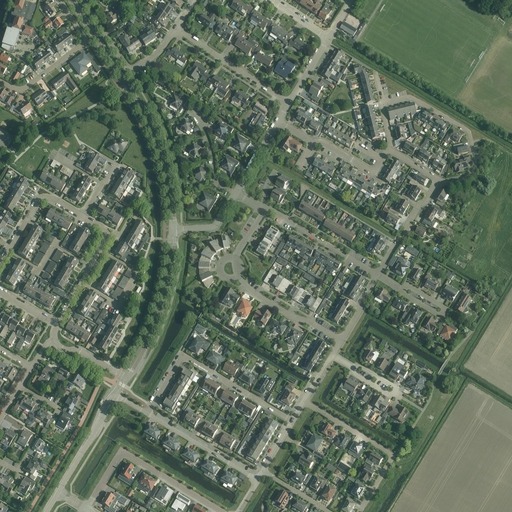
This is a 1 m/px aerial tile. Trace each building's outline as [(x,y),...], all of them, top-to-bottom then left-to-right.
[(30,22),(33,10),(35,5),(24,2),(25,0),(16,0),(13,8),(15,9),(13,13),(12,13),(11,17),(13,18),(11,25),(9,24),(7,30),(2,45),(1,48),(6,52),(13,53),(15,47),(19,32),(22,33),(21,36),(30,39),(33,40),(37,37),(33,32),(24,29),(23,29),(20,29),(23,20),(30,22)] [(237,12),(242,4),(236,0),(232,0),(231,3),(233,4),(231,8),(237,12)] [(303,0),(300,5),(306,9),(309,3),(307,2),(308,0),(303,0)] [(318,1),(316,4),(314,7),(311,12),(316,16),(319,11),(320,10),(316,8),(320,3),(318,1)] [(167,6),(162,3),(159,8),(162,10),(161,12),(166,16),(171,10),(173,11),(175,8),(169,4),(167,6)] [(314,7),(309,3),(306,9),(311,12),(314,7)] [(49,6),(47,4),(43,7),(45,9),(44,9),(46,11),(47,11),(51,16),(55,13),(49,5),(49,6)] [(120,9),(120,8),(122,7),(118,5),(117,4),(115,5),(112,8),(115,13),(112,15),(112,14),(110,15),(108,16),(106,17),(106,18),(111,25),(115,22),(117,20),(118,19),(119,20),(119,19),(122,17),(117,10),(120,9)] [(249,9),(242,4),(237,12),(244,17),(246,13),(249,15),(252,10),(250,8),(249,9)] [(319,17),(318,18),(321,20),(322,19),(325,21),(333,10),(326,5),(322,12),(319,17)] [(142,14),(138,11),(136,13),(144,18),(148,20),(150,17),(146,15),(143,13),(142,14)] [(256,27),(257,26),(262,18),(256,13),(257,12),(254,11),(251,15),(250,16),(253,18),(251,21),(252,22),(251,23),(256,27)] [(165,28),(169,21),(165,18),(166,16),(161,12),(157,19),(156,19),(164,24),(162,26),(165,28)] [(208,19),(203,16),(204,14),(201,12),(197,19),(200,21),(199,22),(208,28),(211,24),(216,17),(212,14),(208,19)] [(348,15),(346,19),(353,22),(351,25),(354,27),(356,24),(360,27),(362,23),(348,15)] [(164,24),(156,19),(157,19),(154,17),(152,19),(150,17),(148,20),(158,27),(160,24),(162,26),(164,24)] [(269,22),(262,18),(257,26),(264,30),(266,27),(269,28),(272,23),(270,21),(269,22)] [(57,29),(60,28),(64,25),(59,19),(53,23),(57,29)] [(224,28),(220,25),(222,23),(219,22),(216,26),(219,27),(215,33),(222,37),(229,27),(226,25),(224,28)] [(363,29),(366,25),(366,24),(364,23),(353,40),(355,41),(356,41),(358,38),(361,33),(363,29)] [(271,28),(270,29),(273,31),(271,34),(270,36),(276,40),(277,38),(282,31),(276,26),(274,24),(271,28)] [(355,30),(345,24),(341,29),(351,35),(355,30)] [(235,31),(229,27),(222,37),(229,42),(232,36),(235,38),(239,31),(237,30),(235,31)] [(146,36),(151,43),(157,39),(155,36),(158,34),(156,31),(155,30),(152,32),(150,29),(144,33),(145,33),(146,34),(146,36)] [(289,35),(282,31),(277,38),(284,43),(283,44),(287,46),(289,43),(288,42),(292,36),(290,35),(289,35)] [(242,51),(247,43),(245,41),(246,40),(242,38),(244,36),(240,34),(235,41),(238,43),(235,46),(242,51)] [(74,42),(69,35),(64,39),(62,37),(60,39),(65,46),(67,44),(69,46),(74,42)] [(130,43),(125,35),(119,39),(122,43),(125,46),(124,47),(129,54),(141,46),(141,45),(137,40),(137,39),(130,43)] [(140,38),(137,40),(141,45),(143,43),(145,47),(151,43),(146,36),(141,39),(140,38)] [(65,46),(60,39),(60,40),(58,42),(57,41),(54,43),(55,45),(53,47),(58,53),(63,49),(62,48),(65,46)] [(247,43),(242,51),(249,55),(251,52),(253,53),(257,47),(258,46),(249,40),(247,43)] [(307,47),(297,40),(295,42),(292,40),(289,45),(292,48),(293,46),(303,53),(307,47)] [(269,68),(273,61),(261,52),(262,50),(258,48),(254,54),(258,56),(255,60),(260,63),(261,62),(269,68)] [(185,56),(174,49),(173,51),(170,50),(164,57),(167,59),(167,60),(170,61),(171,60),(168,58),(170,55),(184,64),(187,61),(183,58),(185,56)] [(35,52),(36,52),(38,55),(44,63),(47,62),(48,63),(53,59),(51,57),(48,53),(45,54),(42,55),(41,53),(40,54),(39,53),(40,52),(38,50),(35,52)] [(336,52),(333,57),(340,61),(345,65),(347,62),(341,59),(342,57),(343,57),(345,54),(338,50),(336,53),(336,52)] [(41,65),(44,63),(38,55),(36,52),(31,56),(33,58),(35,57),(37,59),(37,60),(32,64),(34,67),(37,71),(43,67),(41,65)] [(2,54),(2,55),(1,55),(0,56),(1,57),(0,57),(0,58),(0,60),(3,62),(6,64),(9,65),(10,63),(8,61),(10,58),(7,56),(2,54)] [(76,60),(70,64),(79,76),(87,70),(85,67),(90,63),(98,73),(100,71),(89,54),(85,56),(83,54),(78,58),(79,59),(76,61),(76,60)] [(337,66),(340,61),(333,57),(330,62),(337,66)] [(290,76),(295,68),(283,60),(274,72),(286,80),(289,75),(290,76)] [(328,62),(326,65),(327,66),(334,70),(337,66),(330,62),(329,63),(328,62)] [(210,77),(205,73),(207,70),(196,64),(192,70),(188,76),(195,80),(199,74),(203,77),(200,80),(205,83),(210,77)] [(331,75),(334,70),(327,66),(326,66),(324,68),(326,69),(324,71),(331,75)] [(359,75),(362,70),(359,68),(359,67),(354,68),(355,73),(355,75),(358,74),(359,75)] [(365,72),(362,70),(359,75),(360,75),(361,78),(367,76),(366,71),(365,72)] [(328,80),(331,75),(324,71),(321,76),(328,80)] [(77,88),(68,77),(65,73),(51,83),(56,90),(66,82),(73,91),(77,88)] [(222,81),(216,76),(213,80),(211,78),(208,83),(206,87),(209,89),(212,85),(217,89),(222,81)] [(166,84),(158,79),(156,82),(164,87),(166,84)] [(331,85),(323,80),(322,80),(320,84),(316,82),(313,88),(320,92),(324,87),(326,88),(327,85),(330,87),(331,85)] [(224,99),(225,96),(228,91),(226,90),(229,85),(222,81),(217,89),(219,90),(217,94),(224,99)] [(320,92),(313,88),(309,93),(313,95),(314,96),(311,99),(316,102),(318,103),(320,100),(317,98),(320,92)] [(8,98),(4,96),(6,93),(1,90),(0,91),(0,99),(5,103),(9,105),(13,99),(9,96),(8,98)] [(37,104),(47,96),(42,90),(32,98),(37,104)] [(250,103),(247,101),(249,98),(238,92),(234,98),(235,98),(233,98),(232,100),(232,101),(234,103),(235,102),(238,105),(240,102),(244,105),(243,107),(245,109),(250,103)] [(185,105),(187,102),(173,93),(175,98),(170,106),(178,111),(179,115),(183,108),(185,104),(185,105)] [(32,109),(27,102),(21,106),(17,104),(13,110),(17,113),(20,111),(23,116),(32,109)] [(412,116),(417,115),(415,109),(414,104),(409,105),(412,116)] [(268,111),(256,105),(253,111),(257,113),(258,112),(259,112),(259,114),(259,116),(258,115),(255,121),(251,127),(258,131),(265,119),(263,118),(264,115),(265,116),(268,111)] [(300,122),(305,115),(306,113),(300,109),(298,111),(295,117),(298,118),(297,120),(300,122)] [(415,121),(418,123),(420,120),(424,123),(429,116),(425,113),(424,115),(421,114),(420,115),(419,114),(415,121)] [(311,119),(313,116),(310,114),(308,117),(305,115),(300,122),(304,125),(305,123),(308,124),(311,119)] [(428,131),(431,126),(434,121),(431,120),(433,118),(429,116),(424,123),(428,125),(425,129),(428,131)] [(313,130),(319,120),(315,118),(314,121),(311,119),(308,124),(310,126),(309,128),(313,130)] [(193,123),(187,120),(186,122),(183,121),(180,127),(182,128),(181,130),(186,134),(188,131),(190,133),(193,127),(191,126),(193,123)] [(441,123),(437,121),(436,123),(434,121),(431,126),(437,130),(441,123)] [(220,122),(217,125),(214,131),(216,132),(215,135),(221,138),(222,136),(224,137),(227,132),(231,134),(233,130),(220,122)] [(318,131),(321,132),(323,128),(324,127),(317,123),(313,130),(317,132),(318,131)] [(443,139),(445,135),(444,134),(447,129),(444,128),(445,126),(441,123),(437,130),(442,133),(439,137),(443,139)] [(327,135),(331,128),(326,125),(322,132),(327,135)] [(396,136),(404,134),(403,129),(405,128),(404,125),(402,126),(397,127),(398,130),(394,131),(396,136)] [(331,138),(336,131),(331,128),(327,135),(331,138)] [(336,141),(340,134),(336,131),(331,138),(336,141)] [(458,134),(454,131),(452,134),(449,133),(446,137),(445,139),(448,141),(450,138),(458,143),(463,136),(459,134),(458,134)] [(341,143),(345,137),(340,134),(336,141),(341,143)] [(401,145),(407,141),(406,139),(404,134),(396,136),(397,141),(400,141),(401,145)] [(249,147),(251,144),(237,135),(238,140),(234,148),(241,153),(243,157),(247,150),(246,150),(248,146),(249,147)] [(290,139),(286,137),(280,148),(286,151),(289,146),(293,149),(293,150),(298,153),(302,146),(290,138),(290,139)] [(345,146),(350,139),(345,137),(341,143),(345,146)] [(350,149),(354,142),(350,140),(350,139),(345,146),(350,149)] [(122,142),(118,140),(117,143),(113,140),(108,149),(116,154),(118,150),(122,152),(127,144),(122,141),(122,142)] [(408,152),(412,145),(408,142),(407,141),(401,145),(405,147),(403,150),(408,152)] [(463,147),(462,144),(455,146),(453,147),(455,152),(458,152),(459,155),(468,153),(466,146),(463,147)] [(201,148),(195,145),(194,147),(192,146),(188,152),(190,153),(189,155),(195,159),(196,156),(198,158),(202,152),(200,151),(201,148)] [(417,148),(412,145),(408,152),(413,155),(415,152),(417,154),(420,148),(418,146),(417,148)] [(417,158),(422,161),(427,154),(428,152),(423,149),(425,147),(422,145),(420,148),(417,154),(419,155),(417,158)] [(431,162),(436,155),(433,153),(432,155),(431,157),(427,154),(422,161),(427,164),(429,161),(431,162)] [(93,155),(92,155),(90,154),(87,158),(90,160),(97,164),(98,163),(100,159),(99,159),(93,155)] [(237,167),(239,163),(225,155),(226,160),(222,168),(229,172),(231,177),(235,170),(234,170),(236,166),(237,167)] [(436,170),(441,163),(443,160),(438,157),(439,156),(436,155),(431,162),(434,164),(432,167),(436,170)] [(462,172),(462,169),(468,168),(467,163),(470,163),(468,156),(463,157),(464,160),(454,163),(456,171),(457,173),(462,172)] [(97,164),(90,160),(87,158),(87,159),(89,160),(87,164),(95,169),(97,164)] [(314,174),(318,169),(317,169),(322,162),(321,162),(317,159),(313,166),(316,168),(314,170),(312,173),(314,174)] [(322,172),(326,165),(324,163),(326,160),(323,159),(321,162),(322,162),(317,169),(318,169),(322,172)] [(404,164),(399,161),(397,163),(394,161),(391,166),(398,170),(400,166),(403,167),(404,164)] [(327,174),(333,164),(331,163),(329,166),(326,165),(322,172),(327,174)] [(398,176),(400,172),(398,170),(391,166),(388,164),(386,163),(385,165),(390,168),(388,171),(395,175),(398,176)] [(446,173),(448,166),(446,165),(441,163),(436,170),(441,173),(443,171),(446,173)] [(92,174),(95,169),(87,164),(84,169),(92,174)] [(331,177),(333,175),(336,170),(333,169),(335,166),(333,164),(327,174),(331,177)] [(207,172),(201,168),(200,171),(197,169),(194,175),(196,176),(195,179),(201,182),(202,180),(204,181),(208,175),(205,174),(207,172)] [(135,174),(131,171),(127,169),(125,172),(124,172),(121,176),(131,182),(134,177),(133,177),(135,174)] [(344,178),(348,171),(343,169),(341,172),(338,170),(336,174),(335,176),(338,178),(339,175),(344,178)] [(392,179),(395,175),(388,171),(385,169),(384,171),(387,173),(385,175),(392,179)] [(348,181),(354,171),(352,170),(351,173),(348,171),(344,178),(342,181),(346,184),(348,181)] [(353,184),(357,177),(355,175),(356,172),(354,171),(348,181),(353,184)] [(45,183),(49,175),(44,172),(39,180),(45,183)] [(50,186),(55,179),(49,175),(45,183),(50,186)] [(396,182),(392,180),(392,179),(385,175),(383,180),(387,183),(389,184),(391,182),(394,184),(396,182)] [(424,186),(427,180),(419,175),(416,181),(412,179),(410,181),(416,185),(418,182),(424,186)] [(117,180),(118,181),(129,187),(131,182),(121,176),(120,179),(119,178),(117,180)] [(292,181),(284,176),(282,179),(280,177),(276,185),(283,190),(285,186),(286,186),(287,186),(288,186),(289,185),(292,181)] [(358,187),(364,177),(362,176),(360,179),(357,177),(353,184),(358,187)] [(17,185),(25,190),(25,189),(30,192),(31,190),(26,187),(28,185),(25,183),(27,180),(21,177),(16,184),(17,185)] [(88,187),(92,182),(84,177),(81,183),(88,187)] [(361,192),(366,183),(364,181),(366,178),(364,177),(358,187),(356,189),(361,192)] [(118,181),(117,180),(114,178),(113,181),(117,183),(116,186),(126,192),(129,187),(118,181)] [(55,189),(60,182),(55,179),(50,186),(55,189)] [(365,195),(373,182),(371,181),(369,184),(366,183),(361,192),(365,195)] [(418,196),(421,191),(415,187),(416,185),(410,181),(409,184),(412,186),(409,191),(418,196)] [(61,192),(63,188),(65,185),(60,182),(55,189),(61,192)] [(370,197),(371,195),(376,188),(373,187),(375,184),(373,182),(365,195),(370,198),(370,197)] [(85,192),(88,187),(81,183),(78,188),(85,192)] [(25,190),(17,185),(15,190),(22,194),(24,192),(28,194),(30,192),(25,189),(25,190)] [(393,190),(385,185),(384,188),(382,186),(380,189),(379,189),(380,195),(384,194),(386,195),(387,195),(389,191),(391,193),(393,190)] [(126,192),(116,186),(114,188),(109,186),(108,188),(123,196),(126,192)] [(82,198),(85,192),(78,188),(75,193),(82,198)] [(120,201),(123,196),(108,188),(107,190),(112,193),(110,195),(120,201)] [(378,190),(376,188),(371,195),(370,197),(374,199),(376,197),(377,196),(380,195),(379,189),(378,190)] [(281,204),(284,199),(287,194),(279,189),(277,192),(275,191),(271,198),(278,203),(278,202),(281,204)] [(24,201),(25,199),(21,197),(22,194),(15,190),(12,194),(24,201)] [(442,208),(444,205),(442,203),(445,199),(447,194),(440,190),(434,199),(438,201),(436,204),(442,208)] [(418,196),(409,191),(406,196),(403,194),(401,197),(404,199),(407,200),(409,198),(415,202),(418,196)] [(213,199),(210,197),(210,196),(203,192),(204,196),(199,204),(207,209),(209,214),(217,200),(214,198),(213,199)] [(79,203),(82,198),(75,193),(72,199),(79,203)] [(24,201),(12,194),(9,199),(17,204),(18,201),(23,204),(24,201)] [(406,210),(409,205),(403,201),(404,199),(401,197),(399,195),(397,198),(401,200),(398,205),(406,210)] [(15,209),(19,211),(20,209),(15,206),(17,204),(9,199),(6,204),(14,208),(15,209)] [(310,207),(313,202),(312,200),(310,204),(309,203),(303,213),(306,214),(308,215),(312,209),(310,207)] [(303,213),(309,203),(307,202),(305,205),(303,203),(299,210),(302,211),(301,212),(303,213)] [(11,213),(14,208),(6,204),(3,208),(11,213)] [(403,216),(406,210),(398,205),(396,204),(393,209),(391,208),(389,211),(398,216),(399,213),(403,216)] [(443,211),(437,208),(433,205),(431,209),(430,208),(427,213),(434,218),(436,215),(440,217),(443,211)] [(101,217),(106,209),(100,206),(96,213),(101,217)] [(311,217),(313,219),(319,209),(317,208),(316,208),(315,210),(312,209),(308,215),(311,217)] [(107,220),(111,212),(106,209),(101,217),(107,220)] [(318,221),(322,214),(319,213),(321,210),(319,209),(313,219),(315,220),(315,219),(318,221)] [(51,221),(56,213),(51,210),(46,218),(51,221)] [(398,216),(389,211),(387,210),(385,212),(388,213),(388,214),(389,215),(386,220),(388,221),(387,222),(391,225),(391,224),(392,224),(396,227),(400,221),(396,219),(398,216)] [(13,224),(14,222),(10,219),(11,217),(4,212),(1,217),(13,224)] [(112,223),(116,215),(111,212),(107,220),(112,223)] [(55,228),(57,225),(57,224),(61,216),(56,213),(51,221),(54,223),(53,226),(55,228)] [(322,224),(328,215),(326,213),(324,216),(322,214),(318,221),(320,222),(320,223),(322,224)] [(436,223),(432,221),(434,218),(427,213),(424,219),(426,220),(424,223),(423,222),(422,224),(426,227),(427,225),(433,229),(436,223)] [(117,226),(122,219),(116,215),(112,223),(117,226)] [(62,228),(67,220),(61,216),(57,224),(57,225),(62,228)] [(13,224),(1,217),(0,218),(0,222),(6,226),(7,224),(12,226),(13,224)] [(328,230),(334,220),(332,219),(330,222),(328,220),(323,227),(326,228),(326,229),(328,230)] [(67,231),(70,227),(72,223),(67,220),(62,228),(67,231)] [(140,234),(143,228),(145,226),(136,220),(134,223),(136,224),(133,229),(140,234)] [(333,232),(337,226),(335,224),(336,222),(334,220),(328,230),(330,231),(333,232)] [(0,228),(7,233),(9,231),(4,229),(6,226),(0,222),(0,228)] [(337,236),(343,226),(341,225),(339,227),(337,226),(333,232),(335,234),(335,235),(337,236)] [(30,232),(39,237),(41,238),(44,233),(42,231),(34,226),(30,232)] [(342,238),(346,231),(344,230),(345,227),(343,226),(337,236),(339,237),(340,237),(342,238)] [(421,229),(418,227),(415,233),(423,238),(427,231),(426,230),(422,227),(421,229)] [(279,232),(272,228),(270,231),(267,229),(265,232),(275,239),(279,232)] [(86,239),(90,233),(82,229),(78,234),(86,239)] [(137,239),(140,234),(133,229),(129,235),(137,239)] [(348,229),(346,231),(342,238),(345,240),(344,240),(346,241),(352,232),(348,229)] [(35,242),(39,237),(30,232),(27,237),(35,242)] [(272,245),(275,239),(265,232),(263,235),(266,237),(264,240),(272,245)] [(352,232),(346,241),(349,243),(349,242),(351,244),(354,239),(356,237),(353,236),(355,233),(352,232)] [(374,245),(382,250),(385,245),(382,242),(383,240),(385,237),(378,233),(375,238),(370,241),(370,242),(372,243),(374,244),(374,245)] [(83,244),(86,239),(78,234),(75,239),(83,244)] [(134,244),(137,239),(129,235),(126,240),(134,244)] [(27,237),(24,243),(32,247),(35,242),(27,237)] [(224,250),(230,248),(228,237),(222,239),(217,240),(215,242),(221,250),(224,249),(224,250)] [(290,250),(291,247),(296,240),(291,237),(288,241),(286,244),(285,247),(290,250)] [(80,250),(83,244),(75,239),(72,245),(80,250)] [(131,249),(134,244),(126,240),(123,245),(128,248),(131,249)] [(272,245),(264,240),(262,243),(259,242),(257,245),(268,251),(272,245)] [(296,250),(300,243),(296,240),(291,247),(296,250)] [(215,242),(214,241),(210,245),(206,249),(205,251),(214,256),(216,254),(221,250),(215,242)] [(34,251),(35,249),(32,247),(24,243),(21,248),(29,253),(31,250),(34,251)] [(128,248),(123,245),(120,243),(117,248),(125,253),(128,248)] [(300,253),(305,245),(300,243),(296,250),(300,253)] [(372,243),(370,246),(367,251),(373,254),(375,252),(379,254),(382,250),(374,245),(374,244),(372,243)] [(77,255),(80,250),(72,245),(69,250),(77,255)] [(264,257),(268,251),(257,245),(256,248),(258,249),(256,253),(264,257)] [(305,256),(310,248),(305,245),(300,253),(305,256)] [(419,253),(409,247),(406,252),(416,258),(419,253)] [(26,258),(29,253),(21,248),(18,253),(26,258)] [(122,258),(124,254),(125,253),(117,248),(114,254),(122,258)] [(312,261),(314,258),(313,258),(317,253),(314,252),(314,251),(310,248),(305,256),(310,258),(308,261),(311,263),(312,261)] [(211,261),(214,256),(205,251),(204,251),(201,256),(202,256),(200,261),(199,264),(210,264),(211,261)] [(318,261),(323,254),(318,251),(317,253),(313,258),(314,258),(312,261),(314,262),(316,260),(318,261)] [(323,264),(327,257),(323,254),(318,261),(323,264)] [(327,267),(332,259),(327,257),(323,264),(327,267)] [(75,268),(78,262),(70,258),(67,263),(75,268)] [(403,278),(405,273),(408,269),(404,266),(405,265),(403,264),(404,261),(399,258),(396,263),(399,265),(394,272),(403,278)] [(330,272),(332,270),(337,262),(332,259),(327,267),(328,267),(326,269),(330,272)] [(25,265),(17,260),(14,266),(22,270),(25,265)] [(123,266),(114,261),(113,262),(110,267),(117,272),(119,269),(120,270),(123,266)] [(339,273),(341,270),(339,269),(341,265),(337,262),(332,270),(330,272),(330,273),(332,275),(334,271),(337,273),(337,272),(339,273)] [(72,273),(75,268),(67,263),(64,269),(72,273)] [(210,270),(210,264),(199,264),(199,263),(199,270),(199,275),(200,277),(210,273),(210,270)] [(19,276),(22,270),(14,266),(11,271),(19,276)] [(417,282),(419,278),(422,273),(418,271),(419,269),(415,266),(411,272),(414,273),(411,278),(417,282)] [(114,277),(117,272),(110,267),(106,273),(114,277)] [(68,279),(72,273),(64,269),(60,274),(68,279)] [(16,281),(19,276),(11,271),(8,276),(16,281)] [(273,286),(278,278),(273,276),(275,273),(271,271),(266,278),(263,282),(269,286),(270,284),(273,286)] [(111,282),(114,277),(106,273),(103,278),(111,282)] [(207,289),(214,282),(212,278),(213,278),(210,273),(200,277),(202,283),(203,283),(205,287),(207,289)] [(68,279),(60,274),(57,279),(65,284),(67,285),(68,282),(67,281),(68,279)] [(357,278),(352,275),(350,278),(362,286),(365,281),(358,276),(357,278)] [(428,289),(429,288),(435,291),(437,287),(439,287),(440,286),(440,285),(439,284),(439,283),(430,278),(431,277),(428,275),(424,282),(427,283),(425,287),(428,289)] [(13,286),(15,282),(16,281),(8,276),(5,282),(13,286)] [(108,288),(111,282),(103,278),(100,283),(108,288)] [(282,281),(278,278),(273,286),(276,288),(275,289),(281,293),(288,281),(284,279),(282,281)] [(350,278),(347,283),(349,285),(359,291),(362,286),(350,278)] [(65,284),(57,279),(54,285),(62,290),(63,287),(65,288),(67,285),(65,284)] [(290,296),(294,289),(290,286),(292,283),(288,281),(281,293),(286,296),(287,294),(290,296)] [(104,293),(107,289),(108,288),(100,283),(97,289),(104,293)] [(28,296),(33,287),(28,284),(23,292),(28,296)] [(356,296),(359,291),(349,285),(346,289),(346,290),(356,296)] [(453,290),(447,286),(441,295),(445,297),(444,299),(447,301),(449,298),(453,301),(459,292),(454,289),(453,290)] [(33,299),(38,291),(33,287),(28,296),(33,299)] [(295,287),(294,289),(290,296),(293,298),(292,299),(297,303),(304,291),(300,289),(300,290),(295,287)] [(353,301),(356,296),(346,290),(346,289),(343,288),(342,290),(344,292),(343,294),(353,301)] [(235,305),(240,298),(234,294),(234,293),(228,289),(222,298),(220,302),(226,306),(227,305),(230,307),(233,303),(235,305)] [(389,302),(391,298),(386,295),(387,293),(381,289),(376,298),(382,302),(383,301),(388,304),(389,302)] [(39,302),(44,294),(38,291),(33,299),(39,302)] [(94,301),(94,300),(97,296),(89,291),(86,297),(94,301)] [(307,306),(311,299),(312,297),(308,295),(308,294),(304,291),(297,303),(303,306),(304,305),(307,306)] [(39,302),(44,305),(49,297),(50,295),(45,292),(44,294),(39,302)] [(465,314),(468,312),(466,308),(471,299),(468,297),(469,295),(465,293),(455,310),(457,311),(462,314),(463,312),(465,314)] [(346,310),(349,304),(348,303),(349,301),(345,298),(342,296),(340,299),(341,300),(338,305),(346,310)] [(50,309),(54,300),(49,297),(44,305),(50,309)] [(90,306),(94,301),(86,297),(83,302),(90,306)] [(314,313),(322,300),(318,298),(316,302),(311,299),(307,306),(310,308),(309,310),(314,313)] [(246,319),(250,313),(252,309),(247,306),(249,303),(242,299),(237,308),(240,310),(238,313),(242,315),(242,316),(241,318),(246,319)] [(403,312),(404,309),(407,305),(397,299),(394,303),(393,306),(403,312)] [(87,311),(89,308),(90,306),(83,302),(80,307),(87,311)] [(343,314),(346,310),(338,305),(336,310),(343,314)] [(84,317),(87,311),(80,307),(77,313),(84,317)] [(340,319),(343,314),(336,310),(333,314),(340,319)] [(416,324),(422,314),(415,310),(410,317),(408,315),(405,320),(403,323),(408,326),(411,321),(416,324)] [(264,311),(262,314),(258,312),(258,311),(255,316),(254,318),(258,320),(258,321),(259,322),(258,325),(258,326),(258,327),(259,327),(261,328),(262,327),(264,325),(265,326),(269,320),(271,315),(264,311)] [(337,324),(340,319),(333,314),(330,320),(337,324)] [(0,324),(0,325),(5,327),(8,322),(10,318),(11,317),(10,317),(10,318),(5,315),(2,319),(0,317),(0,324)] [(119,325),(122,320),(115,315),(111,321),(119,325)] [(435,331),(437,326),(433,324),(434,322),(428,318),(426,322),(423,327),(429,330),(430,329),(434,332),(435,331)] [(5,327),(0,334),(0,337),(3,339),(9,330),(13,333),(15,329),(19,322),(19,323),(13,320),(11,324),(8,322),(5,327)] [(279,324),(273,320),(270,325),(269,327),(272,329),(270,333),(274,335),(276,331),(282,335),(286,328),(285,328),(286,327),(280,323),(279,324)] [(116,330),(119,325),(111,321),(108,326),(110,327),(116,330)] [(71,333),(75,326),(70,323),(65,330),(71,333)] [(439,331),(437,334),(440,337),(442,338),(445,339),(446,340),(448,341),(451,340),(452,339),(453,337),(455,334),(457,330),(450,325),(448,328),(447,328),(445,328),(445,329),(441,327),(439,331)] [(76,337),(80,329),(75,326),(71,333),(76,337)] [(13,333),(7,344),(11,346),(16,337),(21,339),(24,334),(26,330),(27,329),(26,330),(21,327),(19,331),(15,329),(13,333)] [(115,337),(118,332),(116,330),(110,327),(107,332),(115,337)] [(292,346),(297,345),(303,335),(291,327),(284,337),(287,339),(288,343),(292,346)] [(81,340),(86,332),(80,329),(76,337),(81,340)] [(21,339),(15,349),(19,351),(25,342),(29,345),(35,335),(35,334),(35,335),(30,332),(27,336),(24,334),(21,339)] [(86,343),(89,339),(91,335),(86,332),(81,340),(86,343)] [(111,342),(115,337),(107,332),(104,338),(111,342)] [(108,347),(111,342),(104,338),(101,343),(108,347)] [(199,341),(196,339),(192,346),(193,346),(193,347),(191,348),(190,350),(197,355),(202,347),(204,348),(203,349),(206,351),(209,345),(200,339),(199,341)] [(323,351),(326,346),(324,345),(326,343),(320,339),(315,347),(323,351)] [(105,353),(108,347),(101,343),(98,348),(105,353)] [(320,356),(323,351),(315,347),(313,351),(320,356)] [(366,350),(365,351),(366,351),(364,355),(365,356),(363,359),(365,360),(365,361),(365,362),(366,363),(367,363),(368,362),(370,363),(372,360),(375,362),(377,358),(379,354),(376,353),(372,354),(370,353),(366,350)] [(317,360),(320,356),(313,351),(310,356),(317,360)] [(216,355),(212,353),(207,361),(217,366),(218,364),(221,365),(225,359),(216,354),(216,355)] [(314,365),(317,360),(310,356),(307,360),(314,365)] [(305,359),(301,367),(310,373),(314,365),(307,360),(305,359)] [(383,371),(386,367),(388,363),(382,359),(377,367),(383,371)] [(239,368),(228,362),(223,370),(231,375),(231,374),(234,376),(234,377),(237,372),(240,373),(244,367),(241,365),(239,368)] [(2,377),(4,372),(6,373),(7,371),(4,369),(5,367),(7,368),(8,366),(6,364),(4,366),(1,365),(0,367),(0,377),(1,378),(2,377)] [(408,373),(404,371),(405,369),(397,364),(396,366),(392,371),(392,372),(390,375),(397,380),(399,376),(404,379),(407,375),(408,373)] [(10,370),(11,368),(8,366),(7,368),(5,367),(4,369),(7,371),(6,373),(4,372),(2,377),(3,378),(4,378),(7,380),(12,371),(10,370)] [(54,375),(56,372),(46,366),(39,379),(46,384),(52,374),(54,375)] [(69,373),(61,369),(62,368),(62,367),(61,369),(59,368),(58,371),(59,372),(55,378),(56,379),(56,378),(63,383),(70,372),(69,372),(69,373)] [(197,374),(190,369),(188,372),(185,370),(182,375),(182,376),(190,380),(190,381),(192,382),(197,374)] [(13,383),(19,372),(17,371),(16,373),(12,371),(7,380),(11,382),(13,383)] [(247,375),(244,372),(239,380),(250,386),(252,384),(255,385),(259,378),(256,376),(255,377),(248,373),(247,375)] [(73,385),(74,385),(80,389),(85,381),(74,375),(73,374),(67,383),(73,386),(73,385)] [(422,385),(426,380),(419,375),(416,380),(410,377),(406,384),(415,389),(414,390),(415,394),(417,394),(419,395),(421,393),(422,392),(422,388),(423,385),(422,385)] [(187,386),(190,381),(190,380),(182,376),(179,381),(187,386)] [(268,382),(263,379),(256,390),(254,389),(263,394),(266,390),(267,390),(268,389),(270,390),(269,392),(275,383),(269,379),(268,382)] [(349,396),(351,397),(353,398),(354,397),(357,393),(354,391),(358,385),(349,380),(345,385),(342,383),(339,388),(340,389),(344,388),(344,389),(347,391),(348,390),(352,393),(349,396)] [(184,391),(187,386),(179,381),(176,386),(184,391)] [(214,384),(208,381),(207,383),(204,381),(199,389),(203,391),(203,389),(209,393),(214,384)] [(217,400),(222,392),(219,390),(220,388),(214,384),(209,393),(215,396),(214,397),(214,398),(217,400)] [(181,396),(184,391),(176,386),(173,391),(181,396)] [(287,388),(282,395),(285,397),(293,402),(293,401),(294,400),(295,399),(295,398),(296,397),(290,393),(292,391),(287,388)] [(364,393),(360,390),(357,394),(357,395),(361,398),(360,400),(366,403),(372,394),(366,390),(364,393)] [(178,401),(181,396),(173,391),(170,396),(178,401)] [(232,395),(226,391),(225,394),(222,392),(217,400),(220,402),(221,401),(221,400),(227,404),(232,395)] [(232,395),(227,404),(233,407),(232,408),(229,413),(232,415),(235,410),(240,403),(236,401),(238,398),(232,395)] [(69,396),(66,402),(74,407),(76,408),(79,402),(80,403),(82,400),(76,396),(74,399),(69,396)] [(175,406),(178,401),(170,396),(167,401),(175,406)] [(292,403),(293,402),(285,397),(282,402),(280,400),(278,404),(283,407),(285,404),(289,407),(290,406),(291,405),(292,404),(292,403)] [(384,412),(388,406),(383,403),(384,401),(377,397),(372,405),(379,410),(379,409),(384,412)] [(30,401),(24,398),(23,400),(20,398),(13,410),(13,411),(13,410),(17,412),(19,408),(24,411),(30,401)] [(175,406),(167,401),(167,400),(163,406),(166,408),(165,410),(172,415),(177,407),(175,406)] [(31,419),(37,409),(34,407),(36,405),(30,401),(24,411),(30,414),(29,416),(29,418),(31,419)] [(71,412),(74,407),(66,402),(63,408),(64,409),(63,411),(66,413),(72,417),(74,414),(71,412)] [(250,406),(244,402),(243,405),(240,403),(235,410),(238,412),(239,412),(238,412),(239,411),(245,414),(250,406)] [(253,421),(258,414),(254,412),(256,409),(250,406),(245,414),(250,418),(250,419),(249,419),(253,421)] [(398,412),(396,411),(397,411),(392,408),(388,414),(395,418),(394,419),(402,423),(408,413),(401,408),(398,412)] [(37,409),(31,419),(29,422),(32,424),(34,421),(36,419),(41,422),(46,414),(40,410),(38,415),(35,413),(37,409)] [(189,425),(196,415),(186,410),(182,417),(185,419),(184,422),(189,425)] [(74,419),(64,413),(62,417),(60,416),(59,419),(60,420),(56,426),(64,431),(68,424),(70,426),(74,419)] [(48,430),(52,424),(49,422),(52,417),(46,414),(41,422),(46,425),(45,428),(45,427),(48,429),(48,430)] [(200,428),(204,420),(196,415),(189,425),(195,429),(196,426),(200,428)] [(275,431),(278,426),(272,422),(273,421),(269,418),(265,425),(275,431)] [(207,436),(213,426),(204,420),(200,428),(203,430),(202,433),(207,436)] [(333,439),(336,434),(331,430),(332,428),(326,424),(321,433),(327,436),(333,439)] [(272,436),(275,431),(265,425),(262,430),(272,436)] [(153,429),(149,426),(143,436),(151,440),(152,438),(156,440),(157,439),(158,440),(160,436),(159,436),(160,433),(156,431),(157,430),(154,428),(153,429)] [(218,439),(222,431),(213,426),(207,436),(213,439),(214,437),(218,439)] [(7,429),(3,436),(4,437),(0,443),(4,446),(3,448),(3,450),(5,451),(6,450),(8,448),(16,435),(7,429)] [(24,432),(25,430),(24,430),(23,432),(22,431),(20,434),(22,435),(18,442),(25,446),(32,435),(31,436),(24,432)] [(269,441),(272,436),(262,430),(259,435),(269,441)] [(225,447),(231,437),(222,431),(218,439),(221,441),(220,444),(225,447)] [(266,446),(269,441),(259,435),(255,440),(266,446)] [(337,439),(334,444),(337,446),(340,448),(341,448),(341,449),(342,450),(343,450),(344,450),(350,439),(343,435),(340,441),(337,439)] [(236,450),(240,442),(231,437),(225,447),(230,450),(232,448),(236,450)] [(323,461),(325,458),(316,452),(322,441),(314,437),(308,447),(314,451),(312,454),(323,461)] [(172,440),(168,438),(163,447),(170,452),(171,449),(175,452),(176,451),(177,451),(179,448),(178,447),(179,445),(175,442),(176,441),(173,439),(172,440)] [(32,449),(34,451),(35,449),(42,453),(47,446),(42,443),(36,439),(35,439),(31,446),(31,447),(33,448),(32,449)] [(263,451),(266,446),(255,440),(252,445),(263,451)] [(359,446),(355,443),(349,453),(359,459),(362,454),(359,452),(362,448),(361,447),(362,446),(359,444),(359,446)] [(259,457),(263,451),(252,445),(249,450),(259,457)] [(191,452),(187,449),(182,459),(189,463),(191,461),(195,463),(195,462),(196,463),(198,460),(197,459),(199,456),(194,454),(195,453),(192,451),(191,452)] [(256,462),(259,457),(249,450),(246,456),(247,457),(246,460),(252,463),(254,460),(256,462)] [(311,461),(314,456),(308,453),(306,456),(307,456),(306,458),(303,456),(299,463),(302,465),(302,466),(303,467),(304,467),(305,467),(309,469),(313,462),(311,461)] [(377,455),(373,453),(369,460),(367,459),(365,463),(372,467),(374,463),(378,466),(383,459),(379,457),(380,456),(377,454),(377,455)] [(27,466),(35,471),(36,471),(37,472),(40,466),(46,470),(48,467),(43,464),(37,460),(35,463),(31,461),(27,466)] [(211,464),(207,461),(201,470),(208,475),(210,472),(214,475),(214,474),(215,474),(217,471),(216,471),(218,468),(214,465),(214,464),(211,462),(211,464)] [(134,468),(127,464),(120,475),(127,479),(125,483),(130,487),(134,481),(130,479),(131,476),(130,476),(132,472),(134,468)] [(370,480),(374,473),(371,471),(372,468),(365,464),(364,467),(366,469),(362,475),(361,474),(358,478),(361,479),(360,480),(366,483),(369,479),(370,480)] [(33,481),(35,478),(32,476),(35,471),(27,466),(24,472),(29,474),(27,478),(33,481)] [(230,475),(226,473),(220,482),(227,487),(229,484),(233,486),(234,486),(235,486),(237,483),(236,482),(237,480),(233,477),(233,476),(230,474),(230,475)] [(306,485),(312,476),(306,473),(303,478),(296,473),(292,480),(295,482),(295,483),(297,484),(298,484),(301,486),(303,483),(306,485)] [(138,484),(139,484),(137,487),(141,489),(143,487),(151,491),(156,482),(144,475),(138,484)] [(35,484),(25,477),(23,481),(21,481),(20,483),(21,484),(17,491),(25,496),(29,489),(32,490),(35,484)] [(9,494),(13,488),(10,486),(13,482),(7,478),(2,486),(7,490),(6,492),(7,492),(9,493),(9,494)] [(320,481),(316,478),(310,488),(317,492),(320,488),(322,489),(327,482),(322,479),(320,481)] [(363,485),(357,481),(355,484),(357,486),(352,495),(358,499),(360,496),(361,496),(361,497),(363,493),(362,493),(364,490),(360,487),(362,484),(363,485)] [(154,494),(152,498),(155,500),(156,498),(161,502),(162,500),(163,501),(163,500),(168,503),(174,492),(168,489),(167,490),(165,489),(162,487),(160,491),(157,496),(154,494)] [(335,499),(339,493),(329,487),(323,497),(327,500),(326,501),(329,502),(329,501),(330,502),(333,497),(335,499)] [(283,510),(288,501),(289,500),(286,498),(288,496),(281,491),(275,501),(279,504),(278,506),(283,510)] [(105,498),(105,499),(116,505),(118,502),(125,506),(128,501),(116,494),(114,497),(108,493),(107,495),(107,494),(105,497),(105,498)] [(178,498),(171,508),(172,508),(173,507),(177,509),(176,511),(179,507),(183,509),(182,511),(186,505),(188,507),(191,503),(182,497),(179,496),(178,498)] [(344,511),(350,511),(355,506),(352,504),(353,501),(348,498),(345,503),(346,505),(342,511),(344,511)] [(116,505),(105,499),(104,499),(102,502),(102,503),(102,504),(108,507),(106,510),(108,511),(115,511),(117,511),(113,509),(116,505)] [(304,511),(307,507),(297,501),(293,507),(300,511),(304,511)]
